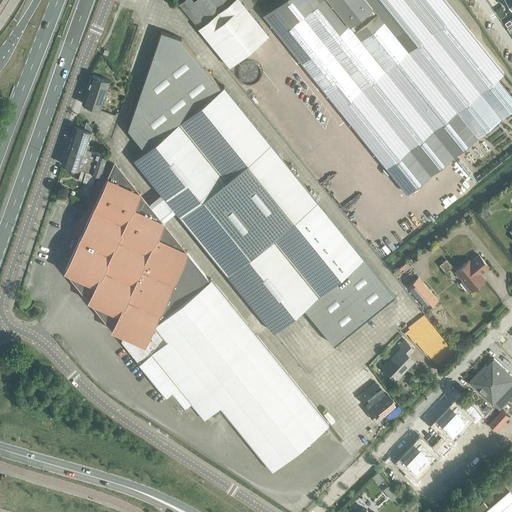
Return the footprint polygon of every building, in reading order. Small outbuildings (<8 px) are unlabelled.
[(229,66),(244,54),(268,35),(240,0),(231,0),(219,10),(218,8),(228,0),(194,0),(193,1),(191,0),(183,0),(179,4),(197,26),(213,12),(214,14),(197,27),(229,66)] [(445,0),(285,0),(265,17),(407,193),(477,136),(457,110),(498,77),(504,72),(445,0)] [(133,159),(176,211),(273,331),(303,307),(334,344),(395,295),(224,85),(221,88),(181,38),(161,31),(128,129),(144,150),(133,159)] [(91,75),(82,103),(100,109),(107,89),(109,81),(91,75)] [(91,131),(80,127),(75,126),(68,146),(85,151),(84,155),(96,159),(91,173),(95,174),(100,176),(107,155),(86,149),(87,144),(91,131)] [(92,184),(95,174),(91,173),(96,159),(84,155),(85,151),(68,146),(62,164),(81,170),(78,179),(92,184)] [(119,314),(112,329),(126,335),(123,341),(140,362),(139,363),(165,397),(172,392),(185,408),(191,403),(204,419),(220,406),(271,470),(329,423),(211,278),(209,279),(190,252),(187,250),(159,238),(160,236),(162,235),(165,227),(162,225),(163,221),(133,207),(140,192),(108,177),(65,270),(96,284),(89,300),(119,314)] [(485,279),(480,273),(488,265),(479,254),(470,261),(469,260),(456,271),(463,280),(461,282),(467,289),(469,287),(472,290),(485,279)] [(438,299),(418,276),(408,285),(427,308),(438,299)] [(418,316),(440,344),(433,349),(436,353),(449,344),(424,311),(418,316)] [(409,354),(414,348),(405,339),(399,345),(401,347),(383,367),(396,379),(415,360),(409,354)] [(488,365),(486,364),(470,381),(495,405),(496,404),(500,407),(511,394),(511,375),(494,358),(488,365)] [(366,364),(338,390),(350,403),(378,378),(366,364)] [(381,426),(401,409),(384,388),(367,402),(363,397),(354,404),(363,414),(360,416),(368,426),(376,420),(381,426)] [(451,408),(446,413),(461,427),(470,417),(476,422),(481,416),(469,405),(464,410),(456,403),(455,404),(453,403),(450,406),(451,408)] [(511,436),(511,415),(506,410),(496,420),(511,436)] [(438,422),(437,423),(448,434),(440,443),(448,451),(457,442),(451,436),(461,427),(446,413),(442,418),(440,417),(437,420),(438,422)] [(415,446),(410,451),(425,464),(434,455),(440,460),(448,451),(440,443),(432,452),(420,441),(419,441),(417,441),(415,444),(415,446)] [(402,460),(401,461),(409,468),(403,474),(416,485),(421,479),(416,474),(425,464),(410,451),(406,456),(404,455),(401,458),(402,460)] [(378,472),(372,476),(378,483),(383,478),(378,472)] [(383,490),(392,500),(397,495),(389,485),(383,490)] [(511,511),(511,489),(491,508),(487,511),(511,511)] [(489,511),(488,511),(487,511),(491,508),(488,505),(484,500),(470,511),(489,511)]
